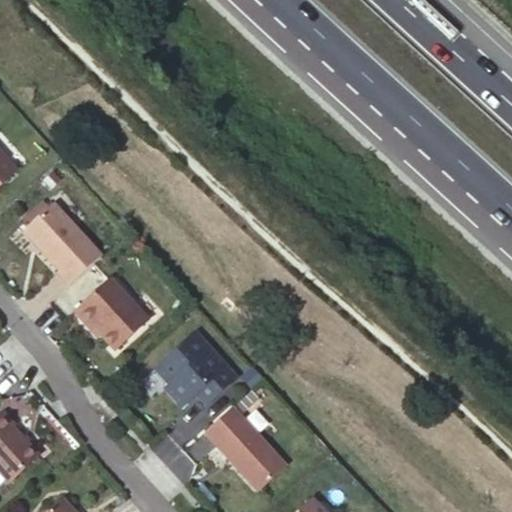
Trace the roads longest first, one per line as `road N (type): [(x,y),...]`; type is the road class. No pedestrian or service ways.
road 1 (trunk): [(290,0),(511,201)]
road 2 (residential): [(0,312),(155,511)]
road 3 (trunk): [(511,104),(397,0)]
